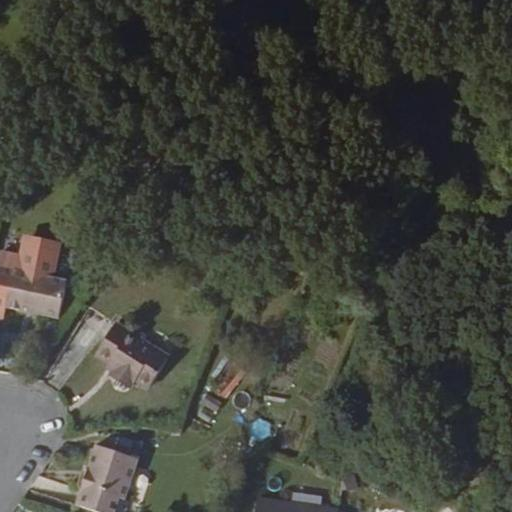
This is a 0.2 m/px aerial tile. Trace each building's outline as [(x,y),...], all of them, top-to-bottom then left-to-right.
[(0,313),(6,314),(7,308),(62,320),(69,280),(54,277),(59,253),(60,248),(27,241),(23,257),(5,253),(2,267),(0,266),(0,313)] [(54,277),(69,280),(74,256),(59,253),(54,277)] [(117,323),(95,356),(113,369),(109,375),(132,390),(136,383),(149,392),(171,357),(117,323)] [(96,445),(76,505),(96,511),(117,511),(121,498),(128,501),(141,459),(96,445)] [(259,499),(256,511),(338,511),(339,511),(259,499)]
